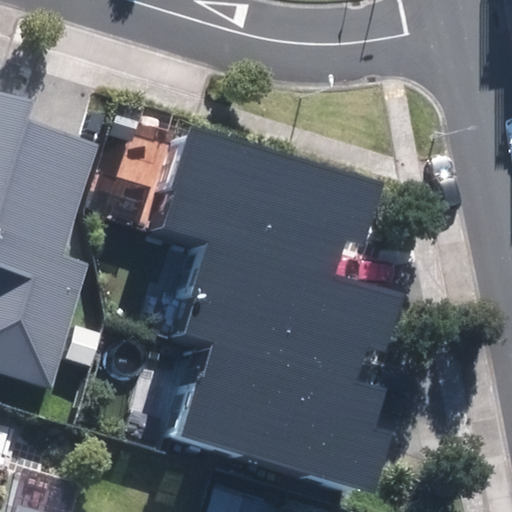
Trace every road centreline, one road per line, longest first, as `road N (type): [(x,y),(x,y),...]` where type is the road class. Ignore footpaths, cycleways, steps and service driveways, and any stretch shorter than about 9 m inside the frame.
road 1 (residential): [(119,0),(208,27),(307,42),(462,26)]
road 2 (residential): [(511,271),(462,26)]
